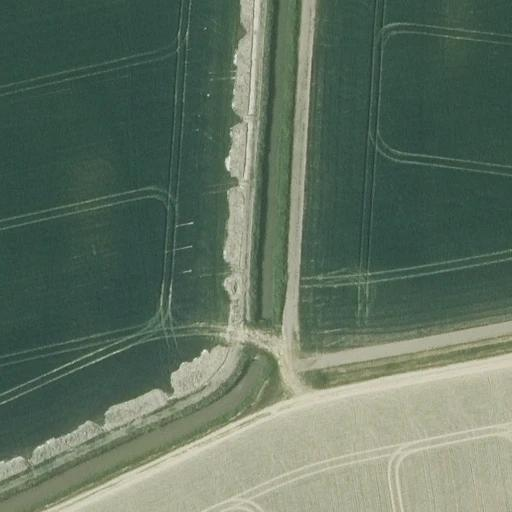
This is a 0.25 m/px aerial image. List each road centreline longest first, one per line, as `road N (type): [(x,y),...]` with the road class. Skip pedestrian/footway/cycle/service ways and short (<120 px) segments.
road 1 (track): [(45,511),(275,407)]
road 2 (track): [(275,407),(511,361)]
